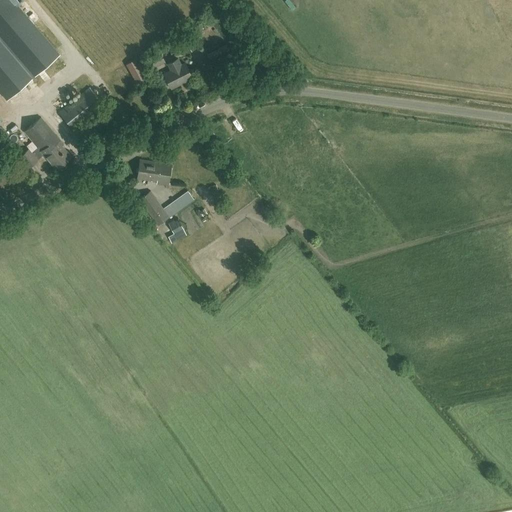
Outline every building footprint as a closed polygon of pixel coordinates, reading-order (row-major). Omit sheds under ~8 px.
[(0,0),(0,90),(8,99),(15,93),(31,79),(40,71),(59,54),(17,5),(22,0),(0,0)] [(205,26),(198,15),(188,21),(195,32),(205,26)] [(180,41),(187,53),(195,48),(188,36),(180,41)] [(151,68),(165,61),(160,51),(146,58),(151,68)] [(257,55),(250,58),(254,66),(261,63),(257,55)] [(181,82),(192,76),(185,62),(181,64),(177,58),(168,63),(171,69),(164,73),(171,87),(181,82)] [(135,87),(147,80),(136,60),(127,65),(135,79),(132,81),(135,87)] [(69,135),(105,104),(89,86),(53,116),(69,135)] [(19,156),(29,167),(38,160),(37,159),(43,154),(56,169),(71,156),(62,145),(63,143),(41,117),(24,131),(37,147),(31,152),(28,149),(19,156)] [(137,178),(151,180),(157,181),(156,183),(168,185),(171,164),(140,159),(137,178)] [(210,193),(218,190),(215,184),(208,187),(210,193)] [(158,224),(169,216),(150,190),(139,198),(158,224)] [(188,190),(163,208),(170,216),(194,198),(188,190)] [(184,229),(183,228),(178,217),(168,222),(174,234),(184,229)]
